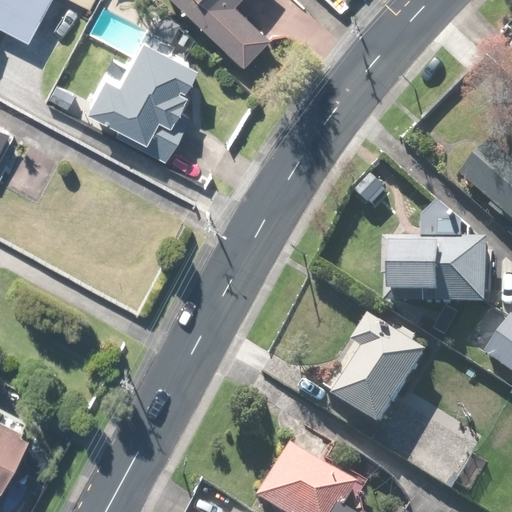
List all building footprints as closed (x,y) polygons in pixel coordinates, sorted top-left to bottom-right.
[(0,0),(0,18),(31,35),(49,0),(82,0),(90,4),(92,0),(0,0)] [(186,0),(247,57),(271,32),(237,0),(186,0)] [(200,60),(145,31),(126,66),(113,59),(90,103),(123,121),(117,131),(168,158),(193,113),(182,107),(191,90),(185,86),(200,60)] [(0,149),(12,127),(0,120),(0,149)] [(511,157),(492,141),(464,174),(511,214),(511,157)] [(357,192),(371,202),(378,191),(364,182),(357,192)] [(443,212),(438,219),(448,227),(454,221),(443,212)] [(493,237),(386,236),(385,274),(388,274),(387,301),(492,303),(493,237)] [(366,346),(336,393),(385,423),(431,350),(372,313),(355,339),(366,346)] [(511,314),(486,351),(511,368),(511,314)] [(0,480),(2,482),(32,428),(0,409),(0,480)] [(289,441),(256,495),(282,511),(349,511),(342,508),(358,482),(289,441)]
